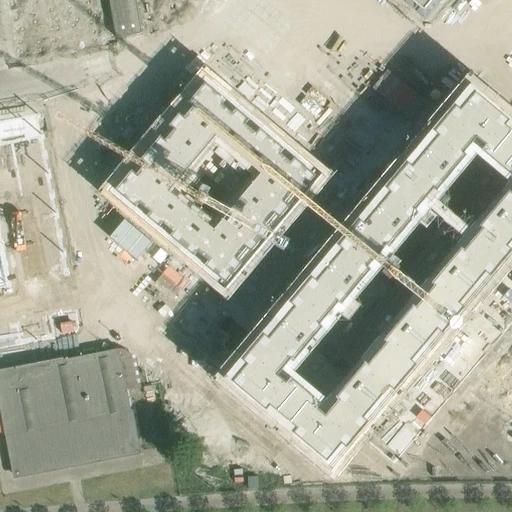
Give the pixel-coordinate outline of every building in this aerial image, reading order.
[(105,0),(96,0),(87,2),(94,43),(95,43),(95,41),(111,38),(111,40),(113,40),(105,0)] [(142,32),(136,0),(109,0),(117,37),(142,32)] [(154,0),(146,0),(149,9),(156,7),(154,0)] [(410,0),(425,12),(435,0),(410,0)] [(87,2),(68,5),(76,46),(77,46),(77,44),(93,42),(93,43),(94,43),(87,2)] [(68,5),(50,8),(58,50),(59,49),(59,48),(74,45),(75,47),(76,46),(68,5)] [(50,8),(32,12),(40,53),(41,53),(40,51),(56,48),(57,50),(58,50),(50,8)] [(32,12),(13,15),(20,56),(23,56),(22,54),(38,51),(39,53),(40,53),(32,12)] [(168,140),(149,163),(153,166),(146,175),(142,172),(125,191),(146,208),(149,204),(158,211),(154,215),(167,226),(170,222),(179,229),(176,233),(199,253),(202,249),(211,256),(208,260),(228,277),(244,258),(240,254),(247,245),(252,249),(270,226),(266,223),(274,214),(278,218),(288,205),(284,202),(291,193),(295,197),(312,177),(292,160),(288,165),(279,157),(283,153),(260,134),(256,138),(247,130),(251,126),(238,116),(235,120),(226,112),(229,108),(209,91),(193,111),(197,114),(189,123),(185,120),(175,132),(179,135),(172,144),(168,140)] [(281,323),(269,337),(265,333),(243,359),(248,363),(233,381),(327,460),(342,442),(347,446),(368,421),(363,417),(390,385),(395,389),(415,364),(411,360),(438,328),(443,332),(463,307),(459,303),(486,271),(490,275),(511,250),(506,246),(511,239),(511,123),(475,92),(459,111),(455,107),(434,132),(439,135),(411,168),(407,164),(386,188),(391,192),(281,323)] [(37,114),(0,121),(0,345),(67,333),(69,332),(71,331),(72,330),(74,329),(75,327),(76,326),(77,324),(77,322),(77,320),(77,319),(37,114)] [(511,345),(478,386),(511,415),(511,345)] [(16,369),(0,372),(0,396),(1,401),(15,477),(140,453),(127,390),(139,388),(132,356),(119,349),(16,368),(16,369)]
